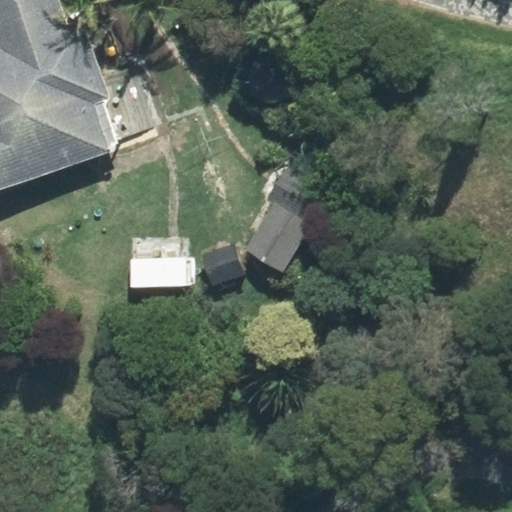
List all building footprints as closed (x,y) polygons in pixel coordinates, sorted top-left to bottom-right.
[(0,0),(0,29),(6,46),(0,47),(0,188),(122,141),(105,96),(116,93),(85,13),(73,17),(66,0),(0,0)] [(327,241),(349,206),(295,174),(274,209),(327,241)] [(281,218),(252,266),(288,287),(317,239),(281,218)] [(240,247),(210,254),(219,286),(249,279),(240,247)] [(128,287),(192,290),(194,252),(130,250),(128,287)]
